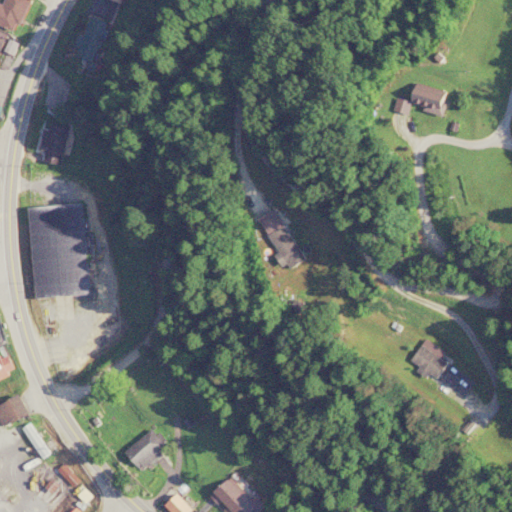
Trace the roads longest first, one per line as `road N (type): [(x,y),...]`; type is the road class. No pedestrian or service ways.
road 1 (residential): [(58,400),(143,345),(156,328),(168,108),(175,87),(258,0),(237,107),(269,163),(337,213),(378,268),(409,287),(484,305),(499,301),(497,282),(428,234),(415,144),(428,133),(485,142),(503,130),(511,105)]
road 2 (primary): [(59,0),(14,143),(7,207),(22,329),(69,422),(140,511)]
